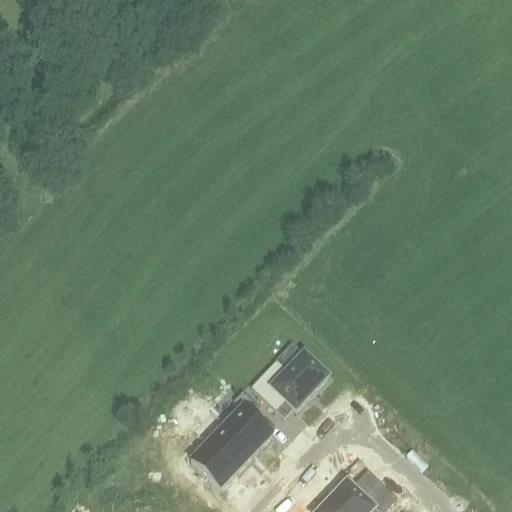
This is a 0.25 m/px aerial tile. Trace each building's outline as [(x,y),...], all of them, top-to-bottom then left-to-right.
[(276,366),(250,392),(275,416),(285,406),(293,414),(295,415),(327,382),(303,360),(287,377),(276,366)] [(228,364),(220,374),(234,388),(243,378),(228,364)] [(238,410),(222,426),(226,430),(255,457),(271,440),(252,421),(260,412),(242,396),(233,406),(238,410)] [(186,409),(195,417),(202,410),(193,401),(186,409)] [(226,430),(207,450),(236,478),(255,457),(226,430)] [(207,450),(190,467),(219,495),(236,478),(207,450)] [(346,487),(330,505),(337,511),(388,511),(397,503),(377,484),(365,497),(367,498),(362,502),(361,501),(346,487)]
